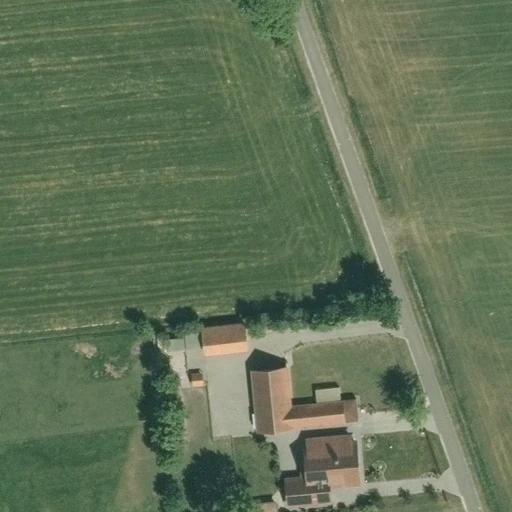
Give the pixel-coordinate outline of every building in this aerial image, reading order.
[(208,355),(254,353),(253,325),(207,327),(208,355)] [(172,350),(206,351),(206,336),(172,335),(172,350)] [(212,361),(214,402),(240,401),(240,385),(222,385),(221,375),(243,375),(242,359),(212,361)] [(257,432),(344,423),(342,402),(289,407),(285,368),(252,372),(257,432)] [(349,401),(354,423),(367,420),(362,398),(349,401)] [(304,447),(306,465),(307,478),(286,480),(288,506),(333,502),(332,486),(358,484),(354,443),(350,443),(349,437),(306,441),(307,446),(304,447)]
